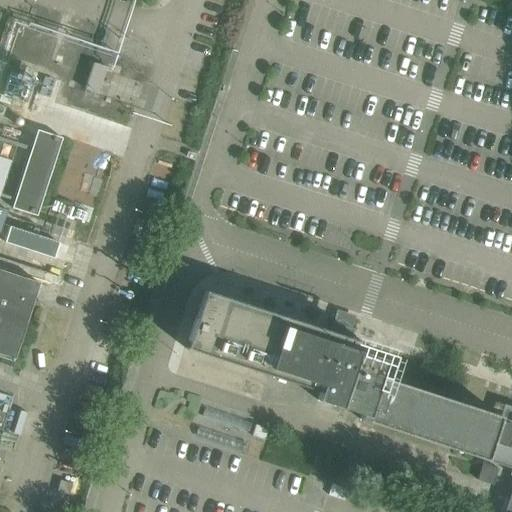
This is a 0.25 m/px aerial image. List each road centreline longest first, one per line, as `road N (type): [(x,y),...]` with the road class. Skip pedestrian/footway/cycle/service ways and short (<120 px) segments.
road 1 (unclassified): [(511,343),(193,239)]
road 2 (unclassified): [(100,511),(193,239)]
road 3 (unclassified): [(274,0),(193,239)]
road 4 (unknown): [(151,358),(322,418)]
